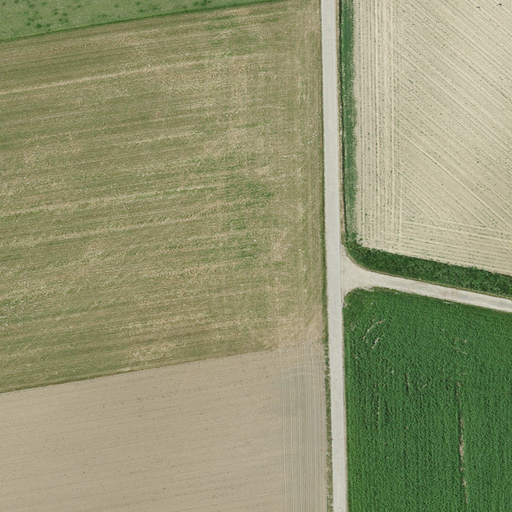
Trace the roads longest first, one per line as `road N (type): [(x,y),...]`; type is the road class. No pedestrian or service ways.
road 1 (track): [(330,0),(341,511)]
road 2 (track): [(336,271),(511,307)]
